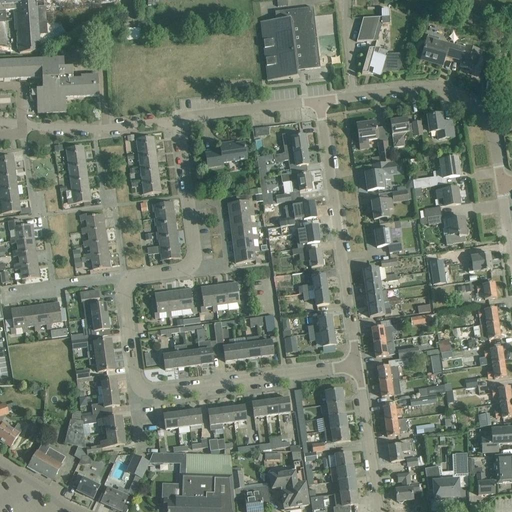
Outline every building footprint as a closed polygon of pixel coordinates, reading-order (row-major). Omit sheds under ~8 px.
[(0,0),(0,22),(6,22),(5,11),(14,11),(15,26),(17,26),(19,55),(29,54),(39,54),(38,36),(38,23),(47,23),(45,8),(98,4),(110,4),(109,0),(0,0)] [(363,19),(356,42),(377,41),(382,25),(389,24),(389,10),(388,10),(388,6),(382,6),(382,10),(381,11),(381,18),(363,19)] [(276,21),(261,23),(261,24),(262,23),(269,81),(268,81),(268,82),(299,78),(299,77),(298,77),(297,71),(320,69),(315,25),(313,8),(275,13),(276,21)] [(466,12),(462,22),(471,25),(473,22),(476,23),(479,17),(466,12)] [(141,39),(141,27),(126,28),(126,39),(141,39)] [(418,52),(418,53),(418,54),(418,55),(418,56),(418,57),(419,58),(419,59),(421,59),(421,61),(442,67),(445,57),(460,61),(461,58),(463,59),(460,68),(472,71),(473,67),(474,68),(475,67),(476,67),(476,66),(477,65),(478,64),(478,63),(479,62),(479,61),(479,60),(479,59),(479,58),(479,57),(479,56),(479,55),(478,55),(478,54),(479,50),(457,43),(456,47),(437,42),(438,39),(427,36),(427,39),(425,45),(423,45),(422,45),(421,46),(420,47),(419,48),(419,49),(418,50),(418,51),(418,52)] [(369,50),(361,75),(368,74),(368,73),(371,73),(372,73),(372,74),(381,77),(382,72),(384,67),(388,69),(388,72),(397,71),(397,61),(397,54),(395,54),(386,55),(387,51),(380,49),(375,49),(369,50)] [(0,80),(42,78),(42,90),(36,90),(36,96),(37,114),(66,112),(65,98),(99,97),(99,96),(98,76),(88,77),(81,77),(81,79),(73,80),(72,68),(69,68),(69,64),(64,64),(64,59),(0,61),(0,80)] [(0,102),(12,102),(11,93),(0,93),(0,102)] [(282,121),(295,120),(295,109),(281,110),(282,121)] [(268,123),(267,113),(255,114),(257,124),(268,123)] [(441,115),(427,117),(429,127),(430,134),(437,133),(438,140),(444,139),(454,138),(451,122),(442,123),(441,115)] [(406,119),(390,121),(392,136),(394,148),(405,147),(403,138),(406,134),(409,134),(408,133),(414,132),(415,137),(422,136),(422,133),(420,123),(412,124),(412,125),(407,125),(406,119)] [(375,123),(357,125),(360,150),(368,149),(367,142),(377,140),(376,133),(375,123)] [(300,133),(282,135),(283,144),(285,154),(306,151),(306,149),(305,144),(307,144),(306,138),(304,138),(304,137),(300,137),(300,133)] [(153,138),(136,140),(138,154),(155,152),(153,138)] [(378,144),(377,144),(380,165),(384,164),(391,163),(389,148),(388,142),(387,143),(378,144)] [(220,152),(205,154),(208,169),(223,166),(223,164),(247,161),(246,153),(244,143),(234,145),(233,143),(219,145),(220,152)] [(83,147),(66,149),(68,163),(85,161),(83,147)] [(285,154),(283,155),(284,162),(288,161),(289,168),(296,167),(298,167),(308,166),(306,151),(285,154)] [(155,152),(138,154),(140,168),(157,165),(155,152)] [(13,157),(0,158),(0,172),(14,171),(13,157)] [(265,157),(258,158),(261,178),(267,177),(265,160),(265,158),(265,157)] [(433,179),(428,179),(430,187),(437,186),(447,185),(446,179),(459,177),(457,159),(447,161),(440,162),(441,172),(432,173),(433,179)] [(85,161),(68,163),(70,177),(87,175),(85,161)] [(371,174),(365,175),(367,192),(377,190),(384,189),(383,182),(390,181),(390,177),(397,176),(396,173),(395,163),(388,164),(385,164),(375,166),(370,167),(371,174)] [(157,165),(140,168),(142,182),(159,179),(157,165)] [(14,171),(0,172),(0,186),(16,184),(14,171)] [(297,173),(281,176),(282,184),(291,182),(292,186),(292,193),(300,192),(302,192),(312,191),(310,175),(300,177),(298,177),(297,173)] [(87,175),(70,177),(72,191),(89,189),(87,175)] [(159,179),(142,182),(144,195),(161,193),(159,179)] [(16,184),(0,186),(0,190),(1,201),(18,198),(16,184)] [(73,199),(68,200),(68,206),(90,203),(89,189),(72,191),(73,199)] [(447,191),(436,192),(437,200),(438,200),(444,199),(445,207),(450,207),(460,205),(457,189),(447,191)] [(267,190),(261,191),(262,194),(262,199),(263,206),(276,204),(276,201),(273,202),(272,202),(271,194),(267,195),(267,190)] [(397,193),(392,194),(393,201),(393,202),(393,204),(408,202),(408,201),(406,191),(397,193)] [(290,195),(275,197),(276,201),(276,204),(291,202),(290,195)] [(18,198),(1,201),(3,214),(20,212),(18,198)] [(381,202),(371,203),(374,220),(384,219),(389,218),(388,210),(392,210),(391,204),(391,201),(381,202)] [(236,203),(228,205),(229,217),(249,214),(249,218),(255,217),(254,209),(248,210),(248,207),(247,202),(237,203),(236,203)] [(172,203),(152,206),(153,213),(155,213),(156,219),(174,217),(172,203)] [(301,205),(284,207),(286,216),(293,214),(293,218),(294,221),(304,220),(306,220),(316,219),(314,203),(304,205),(301,205)] [(424,211),(419,212),(420,219),(441,216),(440,209),(424,211)] [(249,214),(229,217),(231,229),(250,226),(251,230),(256,229),(256,224),(250,224),(250,223),(249,218),(249,214)] [(91,215),(80,216),(80,222),(86,221),(87,229),(87,231),(105,229),(103,216),(91,217),(91,215)] [(420,219),(421,226),(428,225),(428,226),(442,224),(441,216),(420,219)] [(156,219),(154,220),(155,227),(157,227),(158,233),(156,233),(156,234),(176,231),(174,217),(156,219)] [(293,218),(279,220),(280,228),(294,226),(294,221),(293,218)] [(454,220),(444,222),(445,229),(449,229),(450,236),(445,236),(446,246),(465,243),(464,237),(466,237),(464,219),(454,220)] [(19,221),(8,222),(9,232),(15,231),(16,239),(16,241),(34,238),(32,225),(20,227),(19,221)] [(381,232),(374,233),(377,248),(388,247),(389,254),(401,252),(400,242),(399,237),(390,239),(389,231),(396,230),(395,223),(389,224),(388,224),(380,225),(381,232)] [(250,226),(231,229),(232,240),(252,238),(252,241),(258,240),(257,236),(252,236),(251,235),(251,230),(250,226)] [(295,230),(294,226),(280,228),(275,228),(267,230),(268,240),(273,239),(295,236),(296,236),(295,230)] [(307,228),(295,230),(296,236),(295,236),(297,246),(304,245),(310,244),(319,243),(317,227),(307,228)] [(87,229),(81,229),(82,232),(82,235),(88,235),(88,242),(89,244),(107,242),(105,229),(87,231),(87,229)] [(176,231),(156,234),(157,241),(159,241),(160,248),(178,245),(176,231)] [(16,239),(10,239),(11,242),(11,244),(17,244),(17,251),(18,254),(36,252),(34,238),(16,241),(16,239)] [(252,238),(232,240),(234,252),(253,250),(254,253),(260,252),(259,247),(253,248),(253,246),(252,241),(252,238)] [(88,242),(83,242),(83,245),(84,248),(89,248),(90,255),(90,258),(109,255),(107,242),(89,244),(88,242)] [(160,248),(158,248),(159,255),(161,254),(162,261),(160,261),(160,262),(180,259),(178,245),(160,248)] [(79,250),(73,251),(74,261),(81,260),(79,250)] [(253,250),(234,252),(236,264),(255,262),(255,265),(260,264),(260,260),(255,260),(255,258),(254,253),(253,250)] [(17,251),(12,252),(12,255),(13,256),(13,258),(18,257),(19,264),(20,267),(38,265),(36,252),(18,254),(17,251)] [(309,253),(305,254),(299,255),(300,263),(310,261),(311,269),(313,268),(323,267),(321,251),(309,253)] [(467,261),(467,251),(450,252),(450,261),(467,261)] [(472,263),(467,264),(469,273),(480,271),(480,272),(492,270),(490,254),(478,256),(471,257),(472,263)] [(90,255),(85,256),(85,258),(85,261),(91,261),(92,271),(110,268),(109,255),(90,258),(90,255)] [(396,260),(381,262),(382,268),(382,269),(384,269),(397,267),(396,260)] [(433,286),(445,284),(442,262),(430,263),(433,286)] [(19,264),(14,265),(14,268),(14,271),(20,270),(22,281),(39,278),(38,265),(20,267),(19,264)] [(377,269),(363,271),(364,283),(379,280),(385,279),(385,276),(384,269),(382,269),(382,268),(377,269)] [(313,287),(308,288),(309,293),(314,292),(326,291),(324,276),(314,278),(312,278),(313,287)] [(379,280),(364,283),(366,294),(381,292),(379,280)] [(237,284),(225,285),(227,305),(238,304),(238,309),(243,308),(242,303),(239,303),(238,294),(237,284)] [(482,287),(476,288),(477,294),(483,293),(484,301),(486,300),(496,299),(494,284),(484,285),(482,285),(482,287)] [(225,285),(213,287),(216,312),(217,311),(217,307),(227,305),(225,285)] [(308,286),(298,287),(299,295),(303,294),(308,293),(309,293),(308,288),(308,286)] [(203,308),(200,308),(201,313),(205,313),(205,308),(212,307),(213,312),(216,312),(213,287),(201,289),(203,308)] [(191,290),(179,292),(181,311),(191,310),(192,315),(197,314),(196,309),(193,309),(192,300),(191,290)] [(326,291),(314,292),(315,300),(316,307),(319,307),(329,305),(326,291)] [(381,292),(366,294),(368,306),(388,303),(388,300),(386,291),(381,292)] [(98,292),(80,294),(81,303),(82,302),(85,321),(107,318),(105,305),(98,306),(97,300),(99,300),(98,292)] [(179,292),(167,293),(170,318),(171,317),(170,313),(181,311),(179,292)] [(157,314),(154,315),(155,320),(159,319),(158,314),(165,313),(166,318),(170,318),(167,293),(154,295),(157,314)] [(388,303),(368,306),(370,318),(379,317),(384,316),(383,310),(390,309),(390,306),(389,303),(388,303)] [(49,325),(46,325),(47,330),(50,330),(51,330),(50,325),(52,325),(61,323),(59,304),(47,305),(49,325)] [(37,327),(34,327),(34,332),(38,332),(39,331),(39,326),(46,325),(49,325),(47,305),(35,307),(37,327)] [(429,306),(417,308),(419,314),(430,312),(429,306)] [(25,328),(22,329),(23,334),(26,333),(27,333),(27,328),(34,327),(37,327),(35,307),(23,309),(25,328)] [(12,320),(5,321),(6,333),(11,332),(11,336),(15,335),(15,330),(22,329),(25,328),(23,309),(11,310),(12,320)] [(484,312),(478,313),(479,320),(485,319),(486,325),(498,324),(496,309),(486,310),(484,311),(484,312)] [(273,316),(265,317),(267,333),(275,331),(273,316)] [(431,316),(416,318),(417,325),(432,323),(431,316)] [(320,319),(318,319),(320,333),(332,332),(330,317),(320,319)] [(84,336),(76,337),(77,342),(86,341),(92,340),(102,339),(101,331),(109,330),(107,318),(85,321),(83,321),(84,329),(83,329),(84,336)] [(215,326),(213,326),(215,340),(222,339),(221,328),(226,328),(226,330),(233,329),(233,327),(232,322),(215,324),(215,326)] [(486,325),(473,327),(475,339),(481,338),(482,340),(488,339),(488,340),(490,340),(500,339),(498,324),(486,325)] [(381,328),(371,329),(373,344),(385,342),(393,341),(392,334),(396,334),(395,326),(391,327),(391,326),(383,327),(381,328)] [(67,329),(60,330),(61,338),(68,337),(67,329)] [(332,332),(320,333),(321,338),(322,348),(335,346),(332,332)] [(295,338),(285,339),(287,353),(297,352),(295,338)] [(222,339),(215,340),(216,341),(218,356),(224,355),(225,363),(237,361),(234,340),(229,341),(230,347),(224,348),(222,339)] [(236,346),(234,340),(237,361),(249,360),(247,345),(236,346)] [(77,342),(71,343),(72,351),(87,349),(87,346),(86,341),(77,342)] [(210,342),(198,343),(199,351),(201,366),(213,365),(212,356),(218,356),(216,341),(210,342)] [(271,341),(259,343),(261,358),(273,357),(272,347),(271,341)] [(385,342),(373,344),(375,359),(385,357),(388,357),(387,356),(394,355),(395,355),(393,341),(385,342)] [(448,341),(438,343),(440,354),(450,352),(448,341)] [(95,352),(87,353),(88,359),(112,356),(111,342),(101,343),(94,344),(95,352)] [(259,343),(247,345),(249,360),(261,358),(259,343)] [(184,346),(174,347),(175,354),(177,369),(189,368),(187,353),(186,346),(184,346)] [(418,349),(398,352),(399,361),(419,358),(418,349)] [(490,352),(483,353),(484,359),(490,358),(491,365),(504,363),(502,349),(492,350),(489,350),(490,352)] [(199,351),(187,353),(189,368),(201,366),(199,351)] [(175,354),(163,356),(165,371),(177,369),(175,354)] [(439,355),(430,357),(431,367),(441,366),(439,355)] [(112,356),(88,359),(89,366),(97,365),(98,373),(105,372),(115,371),(112,356)] [(387,367),(377,369),(379,384),(398,381),(399,381),(398,374),(396,374),(395,367),(409,365),(408,359),(388,362),(389,367),(387,367)] [(493,372),(486,373),(487,380),(493,379),(494,380),(496,380),(506,378),(504,363),(491,365),(493,372)] [(90,371),(75,373),(76,380),(91,378),(90,371)] [(91,378),(76,380),(77,384),(82,383),(96,381),(97,388),(98,396),(103,396),(118,394),(116,381),(108,382),(107,376),(97,377),(96,378),(91,378)] [(126,406),(122,380),(117,380),(121,407),(126,406)] [(476,380),(465,381),(466,388),(477,387),(476,380)] [(398,381),(379,384),(381,398),(391,397),(393,397),(393,396),(400,395),(398,381)] [(41,386),(31,389),(34,397),(44,393),(41,386)] [(436,387),(426,388),(426,389),(427,396),(438,395),(445,394),(444,386),(436,387)] [(498,391),(491,392),(492,398),(499,397),(500,404),(511,403),(509,388),(499,389),(498,389),(498,391)] [(478,389),(465,390),(466,398),(479,396),(478,389)] [(341,391),(325,393),(327,403),(327,406),(343,403),(341,391)] [(99,404),(91,405),(92,413),(92,416),(95,416),(112,414),(111,408),(119,407),(118,394),(103,396),(104,404),(99,404)] [(435,397),(409,401),(410,407),(436,403),(435,397)] [(86,398),(79,399),(80,407),(87,406),(86,398)] [(288,399),(276,401),(278,416),(290,414),(289,409),(288,399)] [(276,401),(264,402),(266,417),(278,416),(276,401)] [(264,402),(252,404),(253,414),(254,419),(266,417),(264,402)] [(15,403),(6,406),(8,413),(17,410),(15,403)] [(343,403),(327,406),(329,419),(345,416),(343,403)] [(501,412),(494,413),(495,419),(501,418),(502,419),(504,419),(511,417),(511,405),(511,403),(500,404),(501,412)] [(5,404),(0,405),(0,416),(6,414),(9,414),(8,413),(6,406),(5,404)] [(393,407),(383,408),(385,423),(397,421),(396,414),(402,413),(401,407),(395,408),(395,406),(393,407)] [(244,407),(232,408),(234,423),(246,422),(245,417),(244,407)] [(232,408),(220,410),(222,424),(223,430),(222,425),(226,424),(234,423),(232,408)] [(220,410),(208,412),(209,422),(209,424),(210,427),(210,432),(223,430),(222,424),(220,410)] [(200,411),(187,412),(189,424),(189,427),(202,426),(201,421),(200,411)] [(187,412),(175,414),(177,424),(177,429),(189,427),(189,424),(187,412)] [(175,414),(163,416),(164,424),(165,431),(175,429),(177,429),(177,424),(175,414)] [(489,414),(478,416),(480,428),(491,426),(489,414)] [(92,416),(82,418),(83,426),(87,425),(91,424),(96,424),(95,416),(92,416)] [(329,419),(322,420),(324,433),(347,429),(346,424),(345,416),(329,419)] [(111,419),(98,421),(99,427),(101,426),(102,434),(102,435),(107,434),(123,432),(121,418),(111,419)] [(397,421),(385,423),(387,438),(397,436),(399,436),(398,433),(407,432),(405,420),(397,421)] [(67,431),(64,444),(77,447),(78,447),(86,450),(86,448),(84,437),(83,426),(82,422),(70,421),(67,431)] [(0,427),(0,441),(10,448),(23,428),(18,425),(14,430),(3,423),(2,424),(0,427)] [(427,426),(416,428),(417,435),(435,432),(433,425),(427,426)] [(491,439),(480,439),(481,454),(488,453),(498,453),(498,446),(511,444),(511,439),(511,428),(501,429),(490,430),(491,439)] [(347,429),(324,433),(325,443),(326,445),(333,444),(334,444),(339,444),(349,442),(347,429)] [(108,442),(101,443),(102,448),(102,449),(115,447),(124,446),(123,432),(107,434),(108,442)] [(167,438),(158,439),(160,453),(168,452),(167,438)] [(281,438),(269,440),(269,445),(270,445),(270,450),(283,448),(282,444),(281,438)] [(217,440),(209,441),(210,452),(225,450),(225,445),(218,445),(217,440)] [(294,447),(289,448),(290,453),(291,453),(300,453),(300,446),(299,446),(299,441),(294,442),(294,447)] [(29,467),(28,468),(40,475),(41,474),(53,480),(58,472),(61,465),(60,465),(64,458),(57,454),(53,461),(45,456),(49,449),(49,448),(48,447),(42,444),(37,452),(34,458),(29,467)] [(323,444),(311,445),(312,451),(312,453),(313,453),(324,451),(323,444)] [(398,446),(388,447),(391,463),(401,462),(402,461),(401,454),(409,452),(408,445),(398,446)] [(91,448),(86,448),(86,450),(87,456),(100,454),(100,448),(100,446),(91,448)] [(256,453),(254,459),(261,462),(263,456),(256,453)] [(285,473),(270,475),(270,480),(272,490),(281,489),(284,510),(289,509),(289,511),(290,511),(302,510),(301,510),(301,508),(308,506),(307,497),(305,483),(304,483),(300,453),(291,453),(294,470),(285,471),(285,473)] [(316,453),(304,455),(305,462),(317,461),(316,453)] [(149,463),(148,464),(180,464),(180,477),(180,486),(163,486),(163,487),(163,498),(165,498),(165,500),(164,500),(164,510),(167,510),(167,511),(190,511),(191,473),(185,473),(185,456),(185,454),(153,454),(149,463)] [(340,455),(335,456),(337,469),(352,467),(350,454),(340,455)] [(467,454),(455,455),(456,476),(468,475),(467,454)] [(511,455),(495,457),(497,484),(511,483),(511,455)] [(111,457),(109,462),(113,464),(117,456),(111,457)] [(134,456),(126,473),(136,477),(142,479),(148,464),(149,463),(134,456)] [(185,456),(185,473),(191,473),(190,511),(235,511),(232,474),(232,469),(230,456),(185,456)] [(423,458),(406,461),(407,468),(424,466),(423,458)] [(474,460),(468,460),(469,476),(476,475),(477,486),(478,496),(495,495),(494,482),(484,482),(483,475),(482,475),(482,468),(474,469),(474,460)] [(108,462),(104,472),(105,472),(109,474),(113,464),(109,462),(108,462)] [(240,467),(233,469),(236,489),(243,488),(240,467)] [(337,469),(330,470),(332,483),(339,482),(354,480),(352,467),(337,469)] [(438,467),(425,470),(428,491),(434,491),(435,502),(451,501),(450,498),(458,498),(457,481),(440,482),(438,467)] [(78,475),(73,484),(79,486),(76,492),(93,500),(97,491),(101,485),(91,480),(90,482),(83,479),(85,476),(79,473),(78,475)] [(312,474),(306,475),(307,481),(308,481),(309,486),(318,485),(317,481),(313,482),(312,474)] [(403,490),(395,490),(397,502),(398,503),(399,504),(400,504),(401,504),(402,504),(402,503),(403,503),(404,502),(404,501),(413,501),(412,494),(419,493),(418,485),(418,484),(411,485),(409,474),(407,474),(397,475),(398,483),(402,483),(403,490)] [(354,480),(339,482),(340,495),(356,492),(354,480)] [(107,488),(101,503),(120,511),(121,511),(128,497),(127,497),(128,495),(129,492),(118,488),(116,492),(107,488)] [(250,491),(244,491),(245,499),(246,505),(246,511),(261,511),(261,507),(264,506),(264,505),(270,504),(269,498),(268,489),(268,488),(250,491)] [(336,508),(333,508),(333,511),(349,511),(349,507),(358,505),(356,492),(340,495),(334,496),(336,508)]
